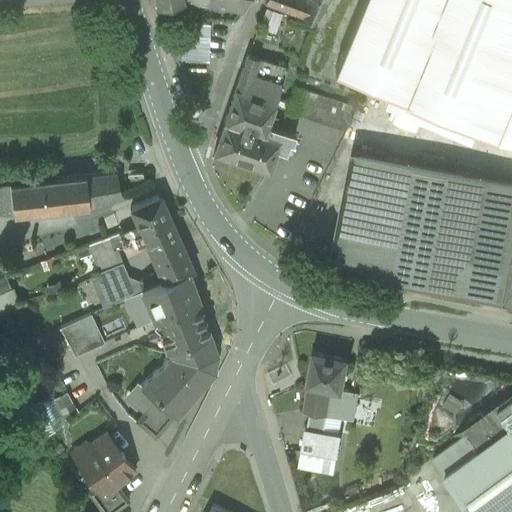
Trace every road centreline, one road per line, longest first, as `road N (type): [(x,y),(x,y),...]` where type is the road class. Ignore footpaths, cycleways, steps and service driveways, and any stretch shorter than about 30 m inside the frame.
road 1 (tertiary): [(511,343),(371,318),(277,284)]
road 2 (residential): [(178,148),(198,141),(257,0)]
road 3 (tertiary): [(277,284),(235,253),(204,211),(178,148)]
road 4 (tertiary): [(165,511),(237,372)]
road 5 (tertiary): [(178,148),(128,0)]
road 6 (residential): [(281,511),(237,372)]
